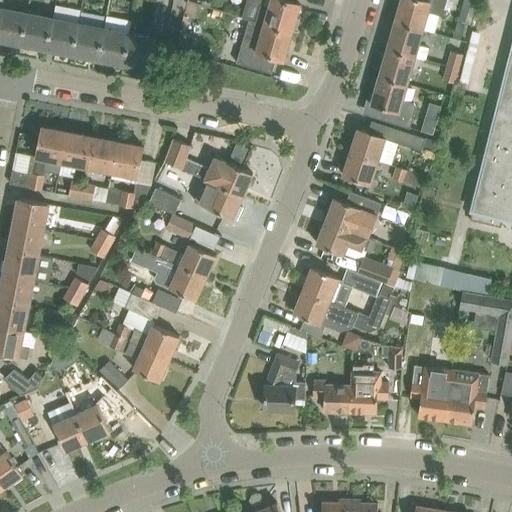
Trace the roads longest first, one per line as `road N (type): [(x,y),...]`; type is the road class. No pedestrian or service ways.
road 1 (residential): [(214,464),(210,404),(319,123)]
road 2 (residential): [(319,123),(12,77)]
road 3 (residential): [(511,476),(375,455),(214,464)]
road 4 (residential): [(214,464),(86,511)]
road 5 (residential): [(319,123),(359,0)]
